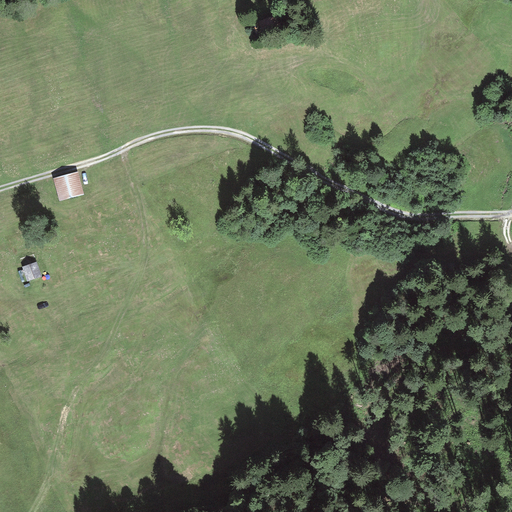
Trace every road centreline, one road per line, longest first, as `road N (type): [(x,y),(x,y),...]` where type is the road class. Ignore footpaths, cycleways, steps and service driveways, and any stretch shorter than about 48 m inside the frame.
road 1 (track): [(511,206),(393,211),(217,129),(168,133),(124,149)]
road 2 (track): [(124,149),(147,220),(147,259),(71,401),(30,511)]
road 3 (track): [(124,149),(0,189)]
